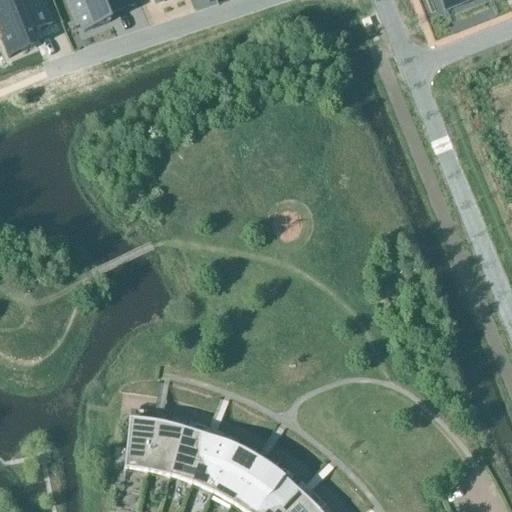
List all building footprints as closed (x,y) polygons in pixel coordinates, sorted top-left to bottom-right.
[(42,0),(0,0),(0,39),(8,58),(36,47),(31,35),(53,26),(42,0)] [(69,0),(84,35),(110,24),(106,15),(133,4),(131,0),(69,0)] [(438,0),(444,14),(478,0),(438,0)] [(123,473),(124,473),(135,474),(147,476),(156,429),(142,427),(128,425),(123,473)] [(158,479),(169,482),(182,435),(169,432),(156,429),(147,476),(158,479)] [(180,485),(191,489),(208,444),(195,439),(182,435),(169,482),(180,485)] [(220,449),(208,444),(191,489),(201,493),(211,498),(233,455),(220,449)] [(222,503),(231,509),(256,468),(245,461),(233,455),(211,498),(222,503)] [(235,511),(257,511),(279,483),(268,475),(256,468),(231,509),(235,511)] [(289,511),(300,501),(290,492),(279,483),(257,511),(289,511)] [(311,511),(310,510),(300,501),(289,511),(311,511)]
